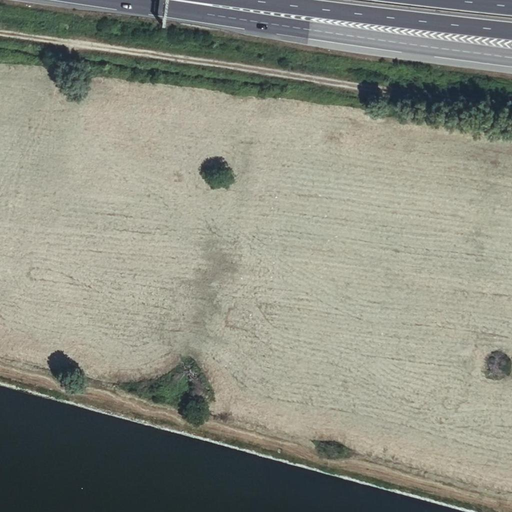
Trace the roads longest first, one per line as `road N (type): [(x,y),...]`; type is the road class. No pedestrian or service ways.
road 1 (unclassified): [(511,107),(0,34)]
road 2 (motorway): [(116,0),(511,56)]
road 3 (motorway): [(240,0),(511,32)]
